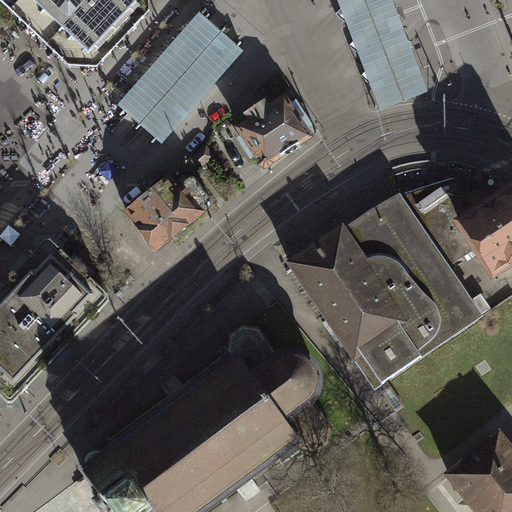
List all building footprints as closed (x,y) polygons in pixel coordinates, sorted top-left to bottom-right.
[(0,0),(0,7),(64,69),(93,69),(135,27),(149,14),(148,0),(0,0)] [(391,0),(337,0),(381,110),(428,91),(391,0)] [(198,12),(119,104),(132,116),(148,129),(164,143),(243,51),(230,39),(213,25),(198,12)] [(246,124),(237,130),(262,167),(311,134),(286,98),(272,107),(267,100),(241,117),(246,124)] [(511,262),(511,190),(479,212),(457,179),(401,197),(449,267),(477,249),(493,274),(511,262)] [(174,180),(127,212),(153,250),(200,217),(174,180)] [(397,192),(289,264),(374,390),(482,318),(397,192)] [(0,284),(0,374),(13,387),(101,289),(70,262),(42,237),(0,284)] [(225,336),(223,352),(228,359),(100,453),(96,450),(91,450),(86,451),(82,454),(79,458),(79,464),(79,469),(78,470),(96,495),(94,496),(106,511),(198,511),(290,444),(296,451),(313,453),(325,444),(327,429),(309,403),(313,398),(317,392),(317,385),(317,380),(315,372),(308,361),(301,356),(291,353),(282,353),(274,354),(254,328),(238,327),(225,336)] [(477,511),(511,511),(511,441),(501,427),(445,472),(477,511)]
